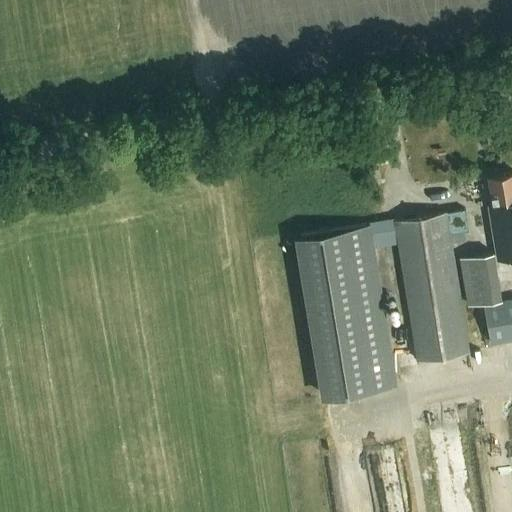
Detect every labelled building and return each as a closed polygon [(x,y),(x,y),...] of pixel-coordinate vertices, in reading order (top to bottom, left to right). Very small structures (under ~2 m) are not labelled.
[(368,171),(371,185),(381,183),(379,169),(368,171)] [(493,204),(489,205),(499,260),(511,257),(511,172),(488,177),(493,204)] [(448,236),(467,233),(463,210),(394,220),(398,242),(417,361),(467,353),(448,236)] [(394,220),(297,235),(324,396),(392,385),(369,246),(398,242),(394,220)] [(461,257),(468,304),(503,299),(497,252),(461,257)] [(511,300),(486,305),(493,345),(511,342),(511,300)]
